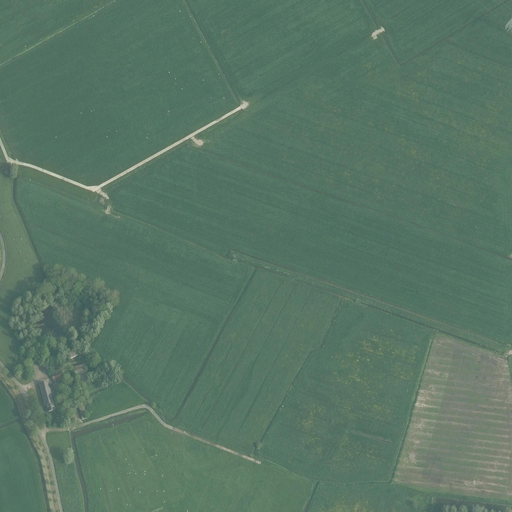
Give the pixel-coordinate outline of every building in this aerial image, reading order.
[(66,353),(68,360),(76,357),(79,356),(77,352),(74,353),(73,350),(66,353)] [(86,376),(83,365),(73,368),(79,390),(97,385),(96,380),(88,383),(86,376)] [(60,369),(50,373),(55,384),(52,385),(54,390),(61,388),(60,383),(60,382),(63,381),(61,377),(63,377),(60,369)] [(48,413),(55,411),(53,405),(53,404),(48,383),(39,385),(45,407),(46,406),(48,413)] [(82,420),(87,419),(84,406),(79,407),(82,420)]
